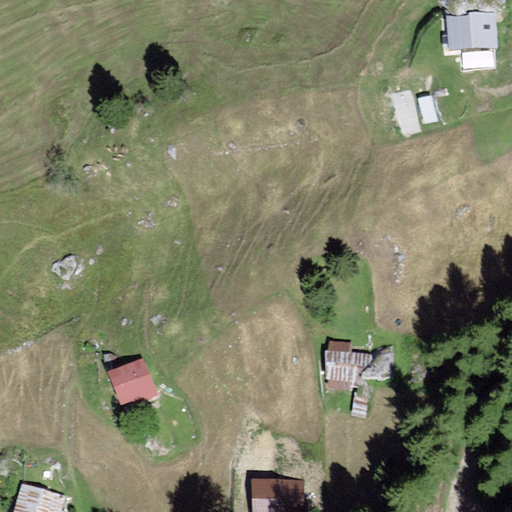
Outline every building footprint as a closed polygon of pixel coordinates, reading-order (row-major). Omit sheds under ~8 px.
[(493,17),(449,18),(450,47),(494,46),(493,17)] [(430,95),(419,98),(425,122),(436,119),(430,95)] [(350,344),(332,343),(331,353),(327,353),(326,379),(330,379),(329,387),(348,388),(348,384),(357,384),(357,371),(368,372),(369,357),(350,356),(350,344)] [(156,394),(143,359),(111,372),(123,402),(145,394),(147,398),(156,394)] [(366,394),(356,393),(354,412),(364,413),(366,394)] [(301,511),(302,482),(255,482),(255,511),(301,511)] [(59,511),(64,497),(25,486),(17,511),(59,511)]
